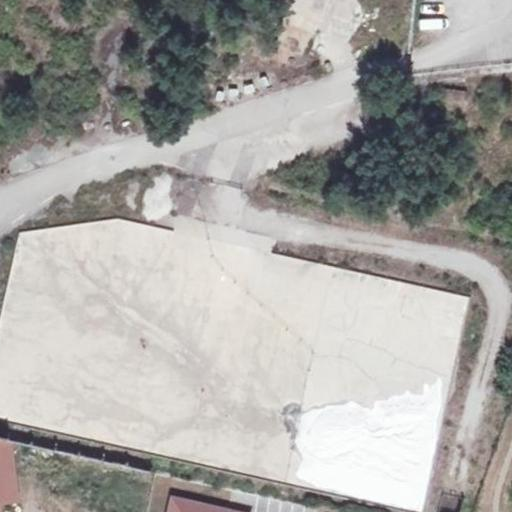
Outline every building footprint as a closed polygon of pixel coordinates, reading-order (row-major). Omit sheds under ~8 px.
[(13,232),(15,276),(273,265),(271,221),(13,232)] [(218,398),(231,425),(246,401),(275,400),(285,384),(294,401),(293,379),(310,379),(309,349),(299,366),(293,354),(278,361),(277,336),(309,336),(309,299),(351,299),(351,269),(0,274),(0,424),(75,423),(68,410),(81,388),(138,387),(152,414),(159,401),(152,396),(179,383),(180,429),(202,441),(200,349),(227,364),(227,394),(218,398)] [(375,411),(351,413),(353,428),(377,426),(382,476),(424,472),(423,460),(410,461),(408,441),(407,441),(403,396),(374,398),(375,411)] [(11,470),(0,467),(0,461),(2,440),(0,439),(0,502),(15,501),(11,470)] [(228,511),(173,500),(170,511),(228,511)]
